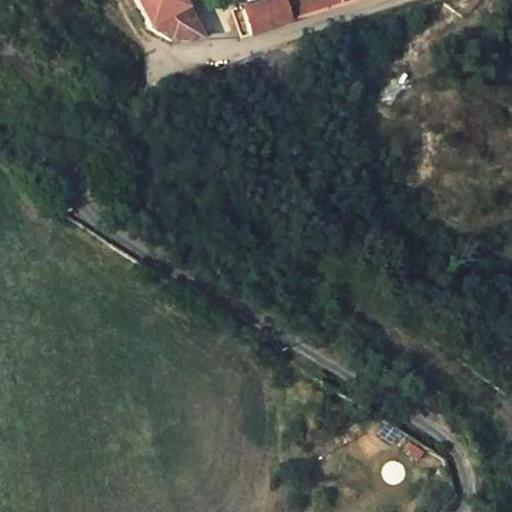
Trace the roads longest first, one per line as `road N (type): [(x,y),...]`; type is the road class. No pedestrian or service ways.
road 1 (track): [(460,511),(459,459),(444,439),(82,209),(75,187),(96,144),(153,66)]
road 2 (residential): [(391,0),(243,49),(153,66)]
